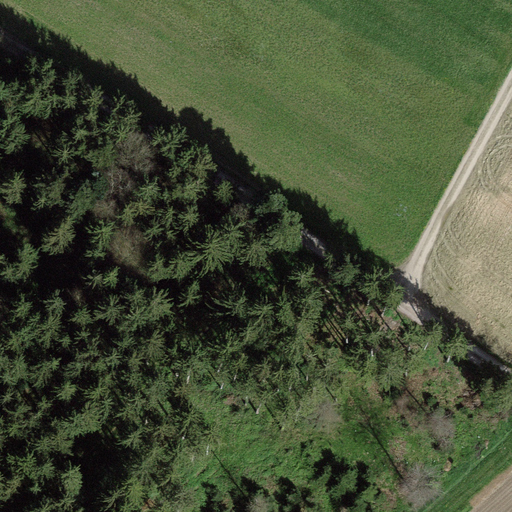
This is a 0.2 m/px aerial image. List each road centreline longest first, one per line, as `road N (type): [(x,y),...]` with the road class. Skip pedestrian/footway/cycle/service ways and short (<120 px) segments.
road 1 (track): [(0,42),(397,302)]
road 2 (track): [(397,302),(511,84)]
road 3 (track): [(397,302),(511,380)]
